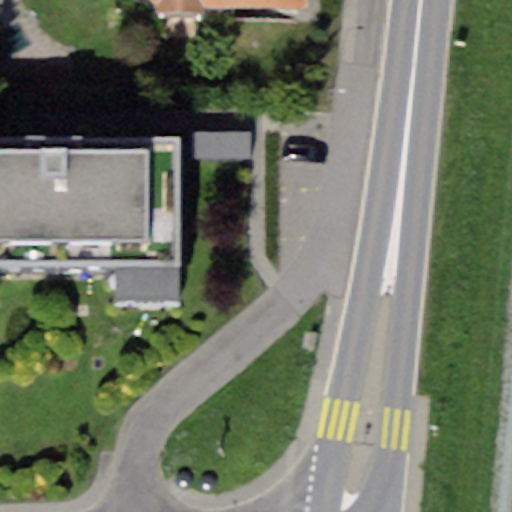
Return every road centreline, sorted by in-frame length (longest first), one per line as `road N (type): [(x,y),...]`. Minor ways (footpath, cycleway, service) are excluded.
road 1 (residential): [(141,511),(143,462),(187,397),(294,304),(335,255),(371,0)]
road 2 (primary): [(426,0),(363,511)]
